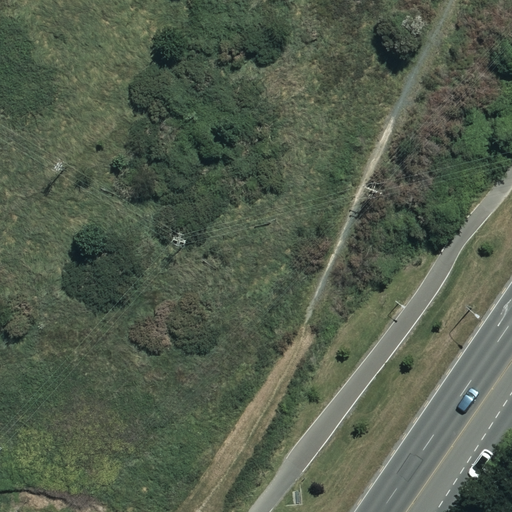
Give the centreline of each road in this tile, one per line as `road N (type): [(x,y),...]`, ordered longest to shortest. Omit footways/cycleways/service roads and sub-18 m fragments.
road 1 (track): [(187,511),(311,318),(449,0)]
road 2 (secondary): [(511,361),(407,511)]
